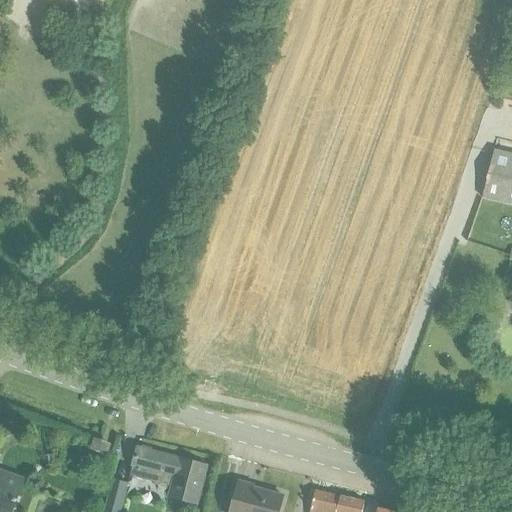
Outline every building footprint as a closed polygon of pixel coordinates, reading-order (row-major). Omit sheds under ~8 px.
[(511,155),(495,152),(483,198),(511,204),(511,155)] [(92,449),(106,454),(109,446),(95,441),(92,449)] [(130,477),(172,488),(169,497),(197,505),(207,466),(137,448),(130,477)] [(0,511),(12,511),(24,480),(0,471),(0,511)] [(120,511),(127,484),(113,480),(104,511),(120,511)] [(230,511),(279,511),(283,497),(253,489),(254,487),(239,482),(230,511)] [(362,511),(365,502),(315,491),(310,511),(362,511)] [(37,511),(53,511),(56,500),(41,496),(37,511)]
